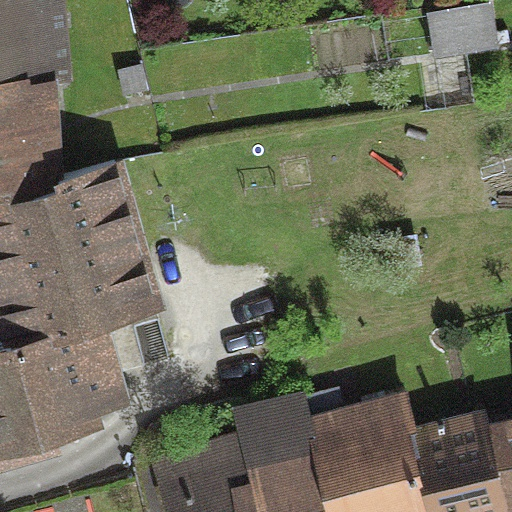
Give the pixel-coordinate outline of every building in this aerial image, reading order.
[(56,175),(41,0),(0,0),(0,198),(55,182),(53,175),(56,175)] [(477,7),(427,15),(435,56),(484,47),(477,7)] [(150,306),(110,162),(56,175),(53,175),(55,182),(0,198),(0,301),(1,304),(0,304),(0,319),(6,342),(94,317),(95,321),(150,306)] [(95,321),(94,317),(6,342),(0,343),(0,446),(90,421),(86,407),(117,399),(95,321)] [(232,511),(328,511),(306,422),(300,396),(230,410),(237,437),(242,436),(249,479),(227,485),(232,511)] [(328,511),(429,511),(410,433),(401,396),(306,422),(328,511)] [(410,433),(429,511),(503,511),(487,436),(482,415),(440,426),(439,422),(435,423),(436,426),(410,433)] [(511,511),(511,430),(487,436),(503,511),(511,511)] [(163,508),(179,506),(179,511),(232,511),(227,485),(249,479),(242,436),(237,437),(152,463),(163,508)]
